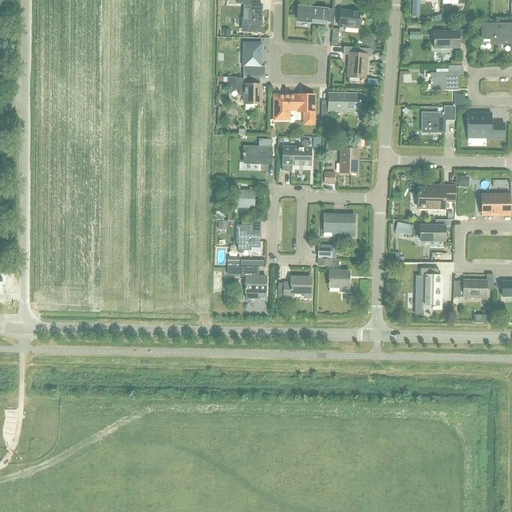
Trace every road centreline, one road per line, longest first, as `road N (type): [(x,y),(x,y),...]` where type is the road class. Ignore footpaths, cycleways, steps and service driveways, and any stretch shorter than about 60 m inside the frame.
road 1 (unclassified): [(24,328),(375,335)]
road 2 (unclassified): [(24,328),(25,98)]
road 3 (residential): [(383,162),(396,0)]
road 4 (residential): [(375,335),(380,199)]
road 5 (unclassified): [(375,335),(511,339)]
road 6 (residential): [(383,162),(511,163)]
road 7 (residential): [(300,194),(273,190),(273,258),(299,259)]
